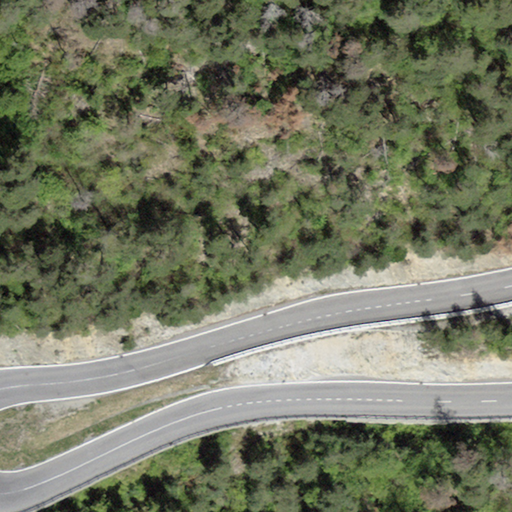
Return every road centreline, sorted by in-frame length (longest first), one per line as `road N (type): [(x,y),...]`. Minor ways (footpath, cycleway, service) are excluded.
road 1 (unclassified): [(511,399),(239,402),(0,492)]
road 2 (unclassified): [(0,387),(154,365),(334,310),(511,285)]
